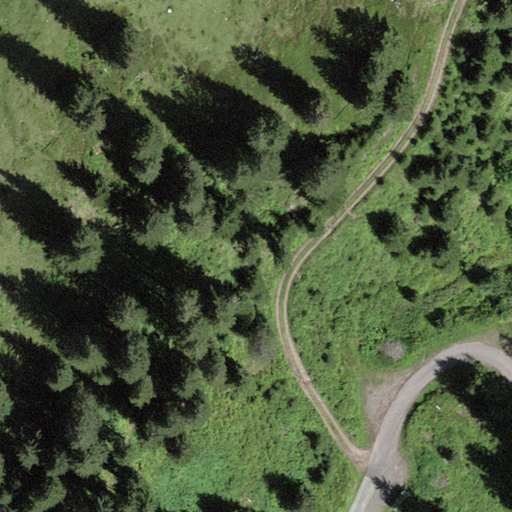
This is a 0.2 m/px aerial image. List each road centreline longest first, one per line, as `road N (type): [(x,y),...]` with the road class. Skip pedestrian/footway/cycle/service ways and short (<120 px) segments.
road 1 (track): [(374,487),(296,363),(284,295),(308,247),(420,123),(463,0)]
road 2 (track): [(374,487),(400,408),(427,374),(472,352),(492,354),(511,370)]
